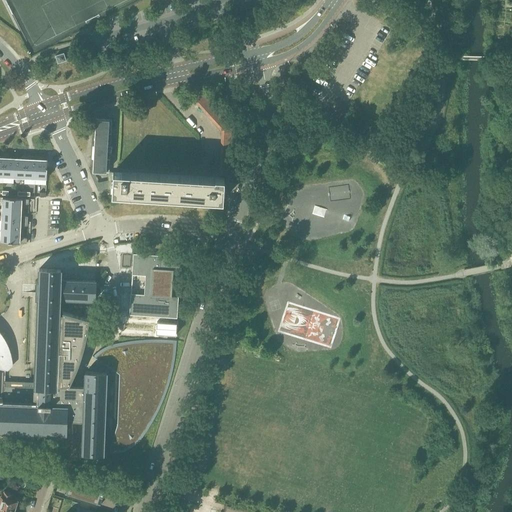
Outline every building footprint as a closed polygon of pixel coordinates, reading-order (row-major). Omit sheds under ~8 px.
[(64,53),(55,56),(58,63),(66,61),(64,53)] [(193,100),(197,105),(207,96),(203,92),(193,100)] [(197,105),(201,109),(211,101),(207,96),(197,105)] [(201,109),(205,114),(215,105),(211,101),(201,109)] [(205,114),(209,118),(219,110),(215,105),(205,114)] [(209,118),(213,123),(223,114),(219,110),(209,118)] [(217,127),(227,119),(223,114),(213,123),(217,127)] [(112,120),(95,119),(93,171),(109,172),(112,120)] [(217,127),(221,131),(234,127),(227,119),(217,127)] [(221,137),(233,138),(234,127),(221,131),(221,137)] [(3,177),(14,177),(15,159),(4,158),(3,177)] [(26,159),(15,159),(14,177),(25,178),(26,159)] [(25,178),(35,178),(36,160),(26,159),(25,178)] [(48,160),(36,160),(35,178),(47,179),(48,160)] [(113,172),(113,173),(112,194),(223,201),(224,178),(127,172),(127,173),(113,172)] [(12,210),(21,210),(21,204),(29,204),(29,199),(3,198),(2,209),(12,210)] [(12,210),(2,209),(2,220),(24,221),(28,221),(28,217),(21,216),(21,210),(12,210)] [(28,226),(28,221),(24,221),(2,220),(1,231),(8,231),(20,232),(20,226),(28,226)] [(20,238),(20,232),(8,231),(1,231),(1,242),(27,243),(27,238),(20,238)] [(130,309),(129,315),(177,318),(178,297),(172,297),(173,270),(179,271),(180,271),(181,257),(135,254),(134,254),(132,274),(146,275),(145,295),(131,294),(130,309)] [(0,425),(0,426),(0,430),(66,433),(66,420),(83,421),(83,438),(82,453),(104,454),(104,445),(111,445),(109,454),(110,452),(115,452),(122,451),(128,448),(134,444),(139,439),(143,433),(147,428),(151,421),(154,415),(158,409),(160,402),(163,396),(166,389),(168,382),(170,376),(171,369),(173,362),(174,355),(174,348),(175,342),(170,342),(162,342),(155,341),(148,342),(141,342),(134,343),(127,343),(120,345),(113,346),(107,349),(100,352),(95,357),(93,356),(92,357),(107,366),(107,373),(85,372),(85,379),(74,376),(75,374),(75,372),(76,370),(77,368),(78,366),(78,364),(79,362),(80,360),(80,359),(81,357),(82,355),(82,353),(83,351),(83,349),(84,347),(84,345),(85,343),(85,341),(86,339),(86,337),(87,335),(87,333),(88,331),(88,328),(88,326),(89,324),(89,322),(89,320),(89,318),(83,317),(83,316),(83,315),(83,314),(83,313),(83,312),(83,311),(83,310),(83,309),(83,308),(82,307),(82,306),(82,305),(82,304),(82,303),(82,302),(81,301),(81,300),(95,300),(96,281),(95,281),(60,280),(61,270),(39,269),(39,280),(37,280),(37,285),(36,293),(36,298),(38,298),(36,353),(35,382),(2,381),(2,372),(1,372),(1,369),(5,369),(11,364),(11,361),(10,359),(10,356),(9,354),(8,351),(8,349),(7,347),(6,345),(5,342),(3,340),(2,338),(1,336),(0,335),(0,425)] [(77,476),(77,477),(75,483),(69,481),(69,482),(70,483),(66,494),(65,494),(100,505),(98,504),(99,498),(102,499),(103,498),(100,497),(101,494),(102,494),(102,493),(101,493),(102,489),(103,486),(104,486),(105,484),(95,481),(95,480),(96,481),(96,480),(86,477),(87,478),(86,479),(77,476)] [(1,495),(0,499),(0,507),(13,511),(15,507),(17,507),(19,501),(17,501),(18,500),(11,498),(12,494),(4,492),(3,495),(1,495)]
